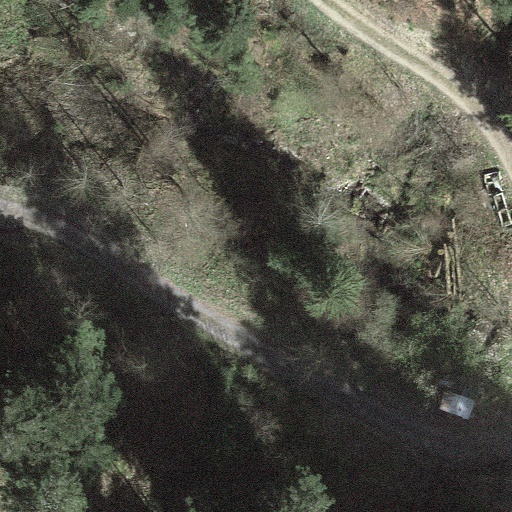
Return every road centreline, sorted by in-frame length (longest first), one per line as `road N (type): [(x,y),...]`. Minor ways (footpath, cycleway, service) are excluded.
road 1 (track): [(0,200),(412,430),(452,446),(511,441)]
road 2 (track): [(511,139),(481,96),(391,48),(327,0)]
